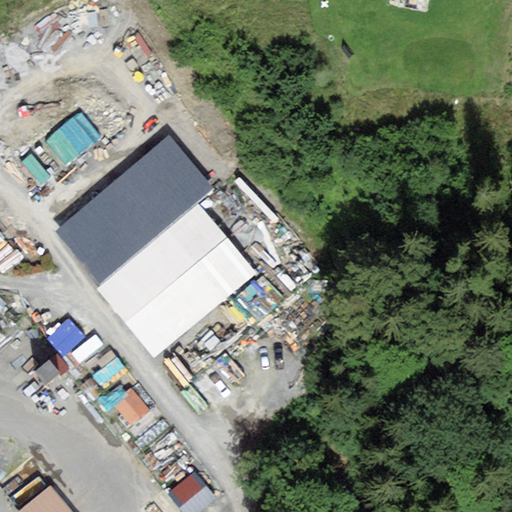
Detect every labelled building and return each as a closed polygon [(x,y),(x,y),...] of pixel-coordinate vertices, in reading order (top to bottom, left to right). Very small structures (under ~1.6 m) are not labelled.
[(207,186),(170,141),(61,229),(157,348),(246,276),(187,203),(207,186)] [(0,228),(0,271),(22,252),(0,228)] [(46,334),(65,353),(86,332),(66,313),(46,334)] [(113,345),(86,357),(99,384),(126,372),(113,345)] [(50,387),(71,364),(58,352),(36,375),(50,387)] [(111,401),(132,424),(152,405),(130,383),(111,401)] [(73,511),(50,485),(24,508),(27,511),(73,511)]
